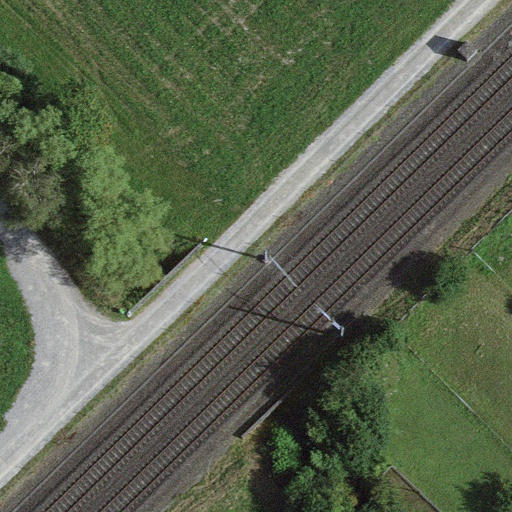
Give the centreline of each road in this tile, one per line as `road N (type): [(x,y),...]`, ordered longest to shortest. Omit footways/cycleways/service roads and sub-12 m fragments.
road 1 (track): [(0,466),(478,0)]
road 2 (track): [(117,352),(0,226)]
